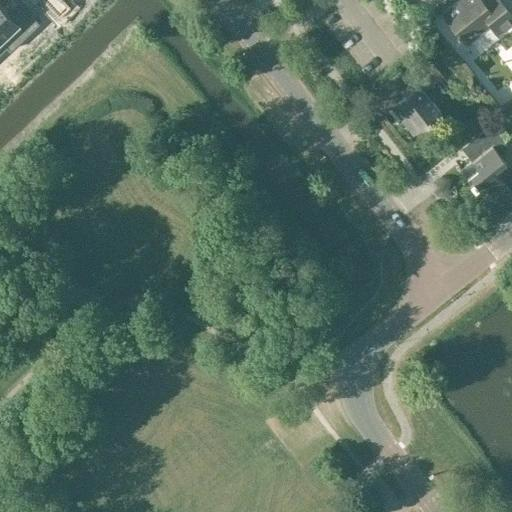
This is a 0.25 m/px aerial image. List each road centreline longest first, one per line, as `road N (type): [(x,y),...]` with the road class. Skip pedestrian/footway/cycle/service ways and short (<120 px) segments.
road 1 (unclassified): [(447,286),(259,56)]
road 2 (unclassified): [(434,511),(363,415),(354,387),(368,351),(447,286)]
